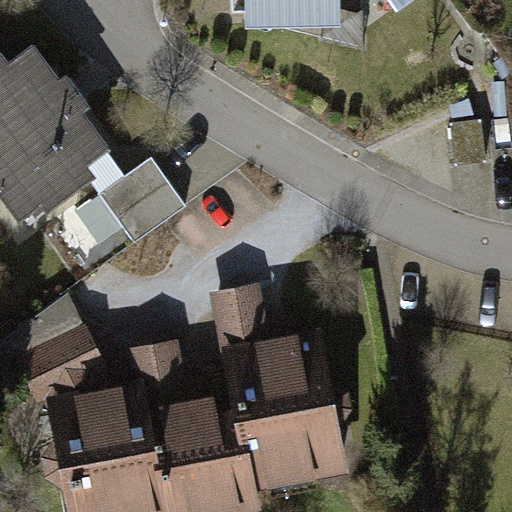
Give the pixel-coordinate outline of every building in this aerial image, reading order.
[(355,0),(260,0),(260,26),(356,26),(355,0)] [(40,38),(0,68),(0,191),(15,180),(39,210),(123,146),(40,38)] [(191,201),(159,154),(106,191),(139,237),(191,201)] [(234,383),(253,480),(349,464),(326,327),(270,337),(262,286),(220,293),(234,383)] [(137,511),(166,508),(140,368),(112,373),(86,322),(27,348),(54,397),(79,511),(137,511)] [(253,480),(234,383),(185,392),(174,337),(136,344),(140,368),(166,508),(167,511),(211,511),(257,503),(253,480)]
